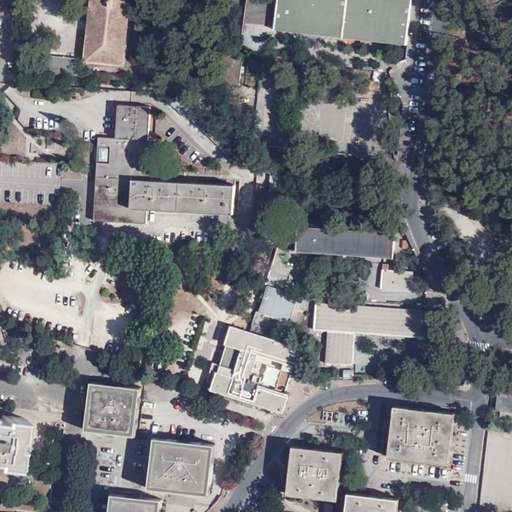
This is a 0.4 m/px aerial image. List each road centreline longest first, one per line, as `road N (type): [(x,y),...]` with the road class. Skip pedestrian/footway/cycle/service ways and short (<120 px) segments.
road 1 (residential): [(479,401),(474,333),(412,211),(428,138),(438,0)]
road 2 (residential): [(64,511),(69,399),(0,389)]
road 3 (residential): [(372,437),(374,474),(470,487)]
